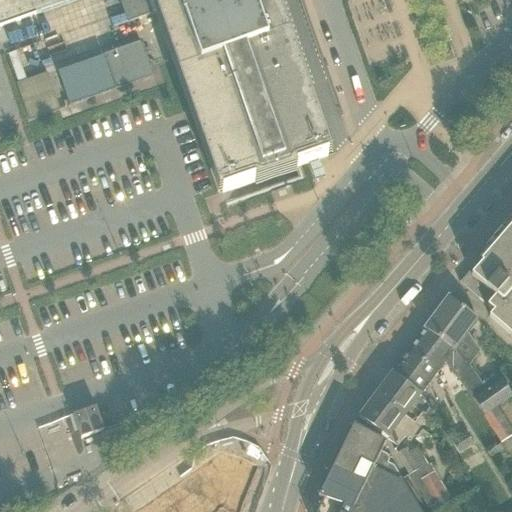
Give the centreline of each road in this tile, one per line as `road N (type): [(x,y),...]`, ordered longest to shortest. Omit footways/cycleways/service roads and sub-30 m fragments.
road 1 (residential): [(379,299),(511,150)]
road 2 (residential): [(318,366),(268,378),(192,435)]
road 3 (residential): [(82,511),(192,435)]
